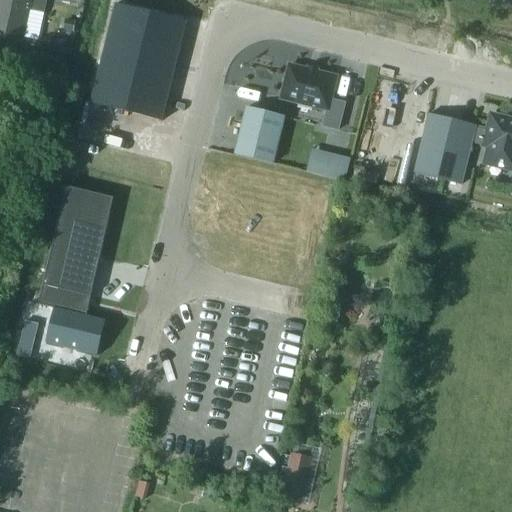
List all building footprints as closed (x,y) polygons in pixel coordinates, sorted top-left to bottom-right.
[(44,13),(46,0),(0,0),(0,36),(2,37),(2,36),(23,41),(29,10),(44,13)] [(116,4),(91,104),(162,122),(187,22),(116,4)] [(289,66),(281,99),(327,110),(323,127),(338,130),(345,103),(330,100),(336,77),(289,66)] [(285,118),(246,108),(235,154),(273,164),(285,118)] [(429,114),(414,173),(462,185),(472,143),(489,147),(485,163),(511,169),(511,120),(491,115),(488,129),(476,127),(476,126),(429,114)] [(353,179),(357,156),(318,148),(313,172),(353,179)] [(106,322),(107,321),(87,316),(117,199),(69,187),(40,304),(56,308),(48,343),(98,356),(98,354),(105,322),(106,322)] [(281,500),(302,505),(312,458),(292,453),(281,500)]
